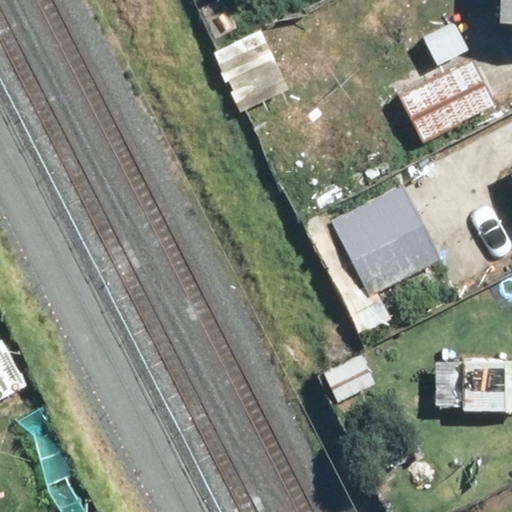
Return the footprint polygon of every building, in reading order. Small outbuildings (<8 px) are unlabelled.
[(511,0),(501,0),(501,8),(511,8),(511,0)] [(502,99),(475,51),(457,20),(424,38),(442,70),(402,92),(429,140),(502,99)] [(294,85),(264,23),(213,47),(244,109),(294,85)] [(441,249),(407,179),(335,216),(370,285),(441,249)] [(0,392),(27,376),(0,332),(0,392)] [(322,367),(338,400),(383,378),(368,346),(322,367)] [(511,356),(444,352),(440,405),(511,410),(511,356)]
